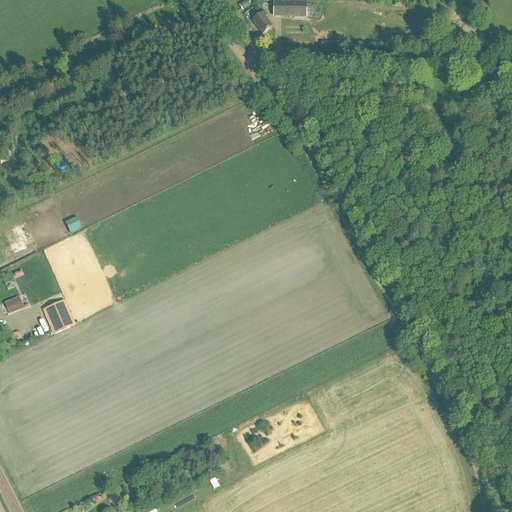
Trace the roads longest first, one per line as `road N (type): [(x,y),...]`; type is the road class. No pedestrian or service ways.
road 1 (track): [(240,57),(295,135),(402,325),(471,460),(484,511)]
road 2 (track): [(240,57),(511,66)]
